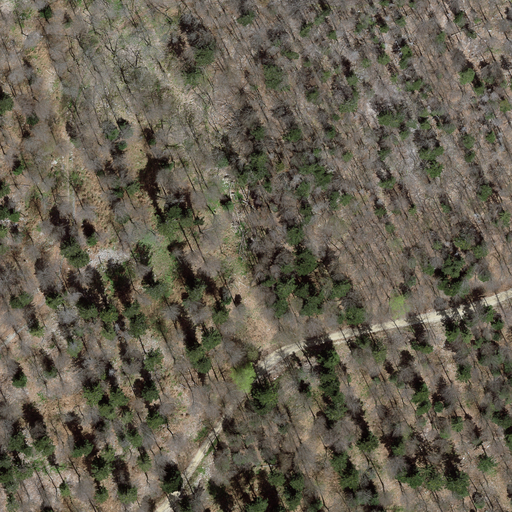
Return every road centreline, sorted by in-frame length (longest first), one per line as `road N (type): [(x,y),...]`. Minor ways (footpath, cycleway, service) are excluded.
road 1 (track): [(160,511),(275,357),(511,293)]
road 2 (track): [(180,0),(120,25),(90,56),(67,128),(58,257),(45,290),(0,336)]
